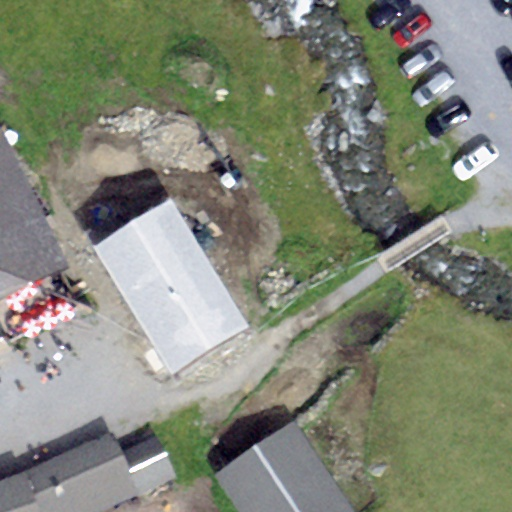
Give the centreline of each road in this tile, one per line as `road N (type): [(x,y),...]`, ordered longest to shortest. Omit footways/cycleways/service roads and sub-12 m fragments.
road 1 (track): [(0,423),(178,401)]
road 2 (tertiary): [(432,0),(463,29),(511,114)]
